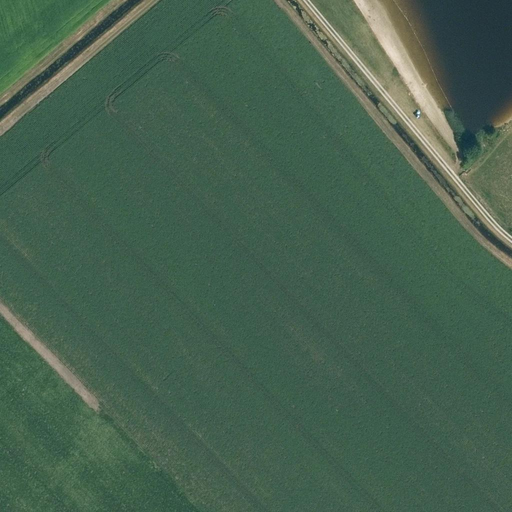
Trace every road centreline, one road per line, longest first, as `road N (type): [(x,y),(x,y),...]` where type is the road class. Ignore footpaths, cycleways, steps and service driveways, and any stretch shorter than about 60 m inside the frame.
road 1 (track): [(305,0),(511,240)]
road 2 (track): [(0,128),(153,0)]
